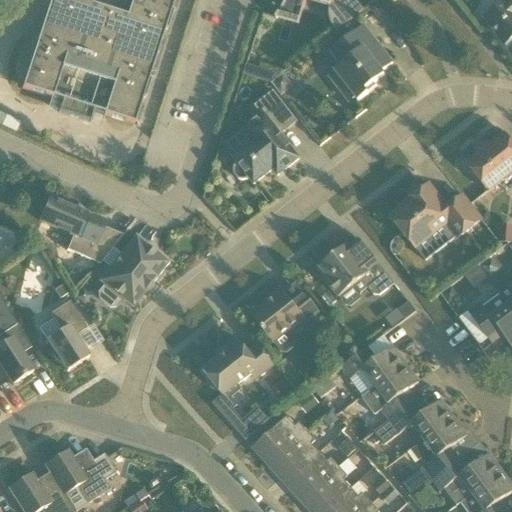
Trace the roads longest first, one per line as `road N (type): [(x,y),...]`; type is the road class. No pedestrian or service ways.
road 1 (residential): [(119,431),(161,315),(432,104),(511,102)]
road 2 (residential): [(0,143),(155,212),(174,208),(187,191),(245,0)]
road 3 (residential): [(242,511),(199,462),(119,431)]
road 4 (residential): [(0,439),(39,414),(119,431)]
road 5 (residential): [(511,410),(490,409),(421,328)]
